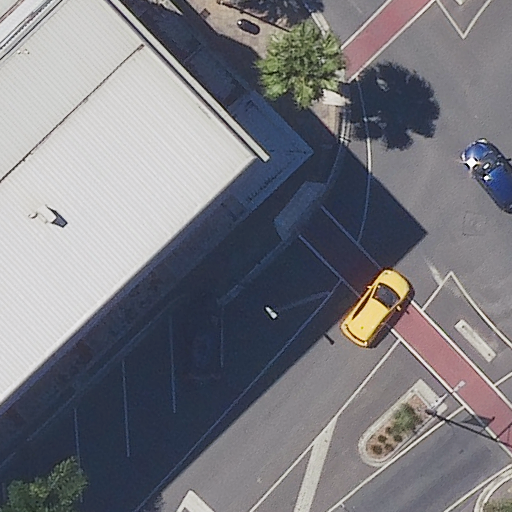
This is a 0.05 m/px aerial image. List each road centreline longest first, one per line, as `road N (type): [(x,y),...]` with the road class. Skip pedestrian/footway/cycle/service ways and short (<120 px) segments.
road 1 (unclassified): [(284,511),(511,293)]
road 2 (tertiary): [(511,276),(480,219),(471,159),(482,102)]
road 3 (tertiary): [(482,102),(377,0)]
